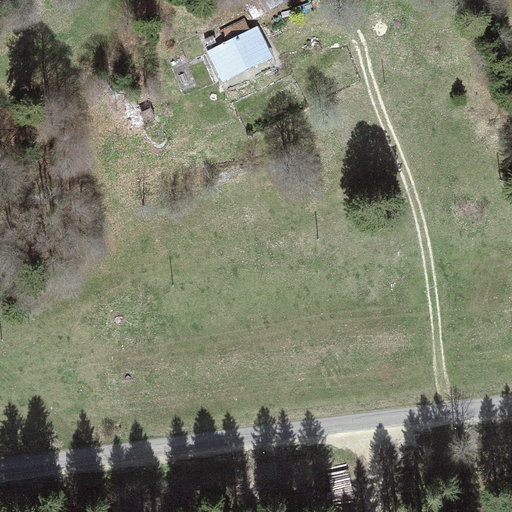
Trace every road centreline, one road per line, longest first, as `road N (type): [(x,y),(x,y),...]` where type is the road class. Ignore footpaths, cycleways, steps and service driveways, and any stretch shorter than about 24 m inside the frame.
road 1 (unclassified): [(511,402),(0,467)]
road 2 (track): [(459,409),(447,384),(424,226),(362,61)]
